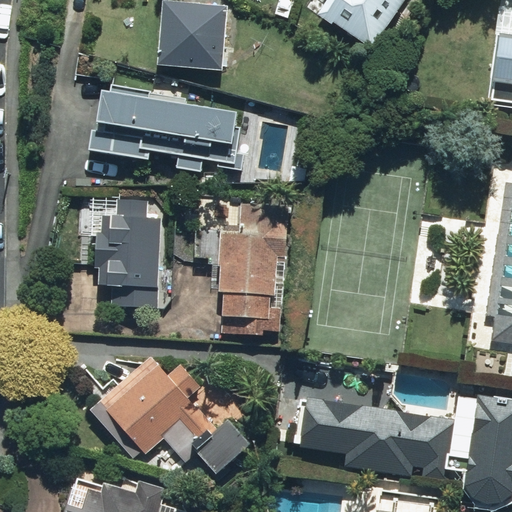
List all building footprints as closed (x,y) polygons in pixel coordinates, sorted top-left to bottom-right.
[(189,0),(165,0),(164,65),(229,66),(230,1),(189,0)] [(334,0),(325,14),(377,47),(407,0),(334,0)] [(492,100),(511,103),(511,4),(506,3),(492,100)] [(180,167),(213,172),(215,158),(226,160),(224,173),(241,175),(250,109),(102,89),(93,156),(158,164),(160,151),(182,154),(180,167)] [(103,211),(100,282),(116,283),(115,306),(148,307),(149,285),(165,286),(168,215),(153,214),(154,198),(127,196),(126,213),(103,211)] [(244,227),(228,226),(224,336),(282,339),(288,202),(246,200),(244,227)] [(180,368),(163,348),(107,398),(156,453),(186,427),(195,437),(187,444),(222,482),(273,436),(225,382),(217,389),(190,359),(180,368)] [(511,391),(486,388),(475,471),(475,474),(475,476),(475,478),(475,481),(476,483),(476,485),(477,487),(479,490),(480,492),(481,493),(483,495),(485,497),(487,498),(489,499),(491,500),(493,501),(496,501),(498,502),(500,502),(503,502),(505,502),(507,501),(510,500),(511,499),(511,391)] [(316,394),(308,443),(352,450),(350,463),(422,474),(424,461),(449,465),(457,416),(316,394)] [(196,511),(198,505),(171,497),(174,485),(142,475),(139,487),(79,469),(66,511),(196,511)]
